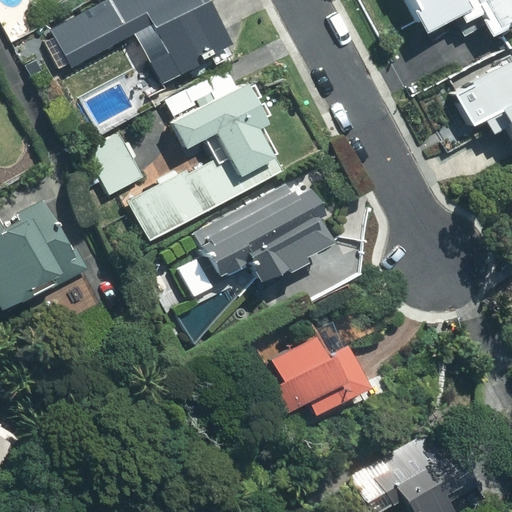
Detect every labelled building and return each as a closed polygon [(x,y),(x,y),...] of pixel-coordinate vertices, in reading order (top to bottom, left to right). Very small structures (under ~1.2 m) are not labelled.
[(102,0),(50,28),(71,67),(135,33),(161,81),(232,44),(208,0),(102,0)] [(511,21),(511,0),(407,0),(424,30),(451,15),(463,37),(483,26),(489,35),(511,21)] [(511,140),(511,58),(447,93),(464,126),(482,117),(491,133),(505,126),(511,140)] [(126,199),(147,239),(282,169),(259,126),(268,122),(246,81),(237,85),(227,66),(159,102),(192,165),(126,199)] [(107,194),(142,177),(119,132),(84,150),(107,194)] [(324,213),(309,185),(295,192),(289,180),(191,233),(202,254),(176,267),(196,304),(252,274),(255,279),(330,239),(318,216),(324,213)] [(71,248),(45,196),(14,212),(18,220),(3,227),(0,220),(0,310),(86,267),(76,246),(71,248)] [(312,412),(370,385),(349,343),(326,355),(315,333),(258,360),(281,409),(305,397),(312,412)] [(0,472),(2,473),(24,435),(0,421),(0,472)] [(437,455),(424,432),(379,457),(385,468),(371,476),(387,505),(402,496),(410,511),(456,511),(484,497),(455,446),(437,455)] [(340,457),(312,470),(325,497),(353,483),(340,457)]
